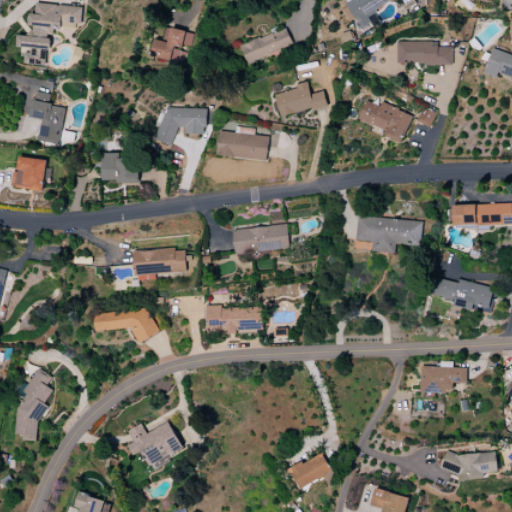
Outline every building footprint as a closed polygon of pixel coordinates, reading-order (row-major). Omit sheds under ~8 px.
[(373,9),(390,0),(400,0),(403,5),(412,0),(351,0),(340,6),(349,22),(353,20),(363,37),(382,26),(373,9)] [(511,0),(500,0),(501,10),(511,10),(511,0)] [(84,8),(37,3),(36,14),(32,14),(30,36),(18,35),(17,47),(25,48),(23,64),(48,66),(51,25),(83,28),(84,8)] [(293,44),(285,27),(241,48),(249,65),(293,44)] [(156,40),(153,58),(183,63),(186,47),(191,48),(193,32),(166,28),(164,41),(156,40)] [(452,48),(438,47),(438,42),(397,41),(397,64),(452,65),(452,48)] [(511,55),(493,49),(484,74),(496,78),(498,73),(511,77),(511,55)] [(324,91),(311,94),(308,82),(297,84),(298,89),(276,94),(281,117),(328,106),(324,91)] [(64,108),(52,106),(53,94),(34,92),(32,118),(41,119),(38,142),(60,144),(64,108)] [(358,120),(385,131),(383,136),(401,143),(412,115),(381,103),(379,106),(365,101),(358,120)] [(206,109),(162,108),(161,143),(175,144),(175,127),(186,128),(186,134),(205,135),(206,109)] [(417,122),(429,128),(436,113),(424,108),(417,122)] [(267,160),(269,137),(254,136),(254,129),(235,127),(235,133),(218,132),(216,157),(267,160)] [(139,184),(138,158),(119,159),(119,153),(102,154),(103,180),(117,180),(117,184),(139,184)] [(11,187),(43,191),(47,160),(19,157),(18,171),(13,170),(11,187)] [(511,203),(453,205),(454,227),(511,224),(511,203)] [(356,241),(373,242),(372,252),(395,253),(395,245),(419,246),(420,220),(357,217),(356,241)] [(234,253),(290,250),(288,225),(233,229),(234,253)] [(136,281),(156,280),(155,274),(186,272),(185,250),(176,251),(176,248),(134,251),(136,281)] [(491,314),(496,289),(436,276),(432,295),(455,300),(454,306),(491,314)] [(95,332),(131,328),(139,343),(160,333),(145,305),(138,305),(130,310),(93,315),(95,332)] [(207,332),(237,334),(238,325),(252,326),(253,320),(262,321),(262,308),(208,306),(207,332)] [(468,369),(453,368),(453,362),(441,362),(441,367),(422,366),(421,392),(453,393),(454,383),(467,384),(468,369)] [(37,441),(38,424),(49,407),(45,404),(53,390),(47,386),(53,377),(38,368),(22,393),(24,398),(16,410),(14,435),(20,435),(28,440),(37,441)] [(146,433),(141,424),(127,431),(134,443),(128,446),(133,455),(142,451),(149,466),(183,449),(169,422),(146,433)] [(445,472),(458,470),(460,482),(484,478),(483,474),(499,472),(495,450),(442,457),(445,472)] [(290,470),(301,490),(333,472),(322,452),(290,470)] [(371,506),(383,508),(381,511),(406,511),(409,496),(374,489),(371,506)] [(77,511),(101,511),(104,500),(78,493),(74,508),(78,508),(77,511)]
